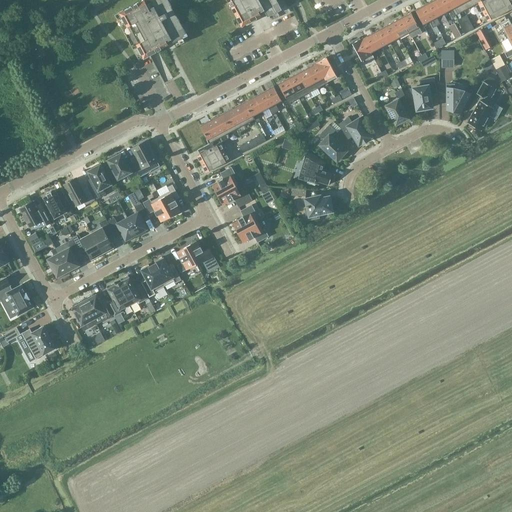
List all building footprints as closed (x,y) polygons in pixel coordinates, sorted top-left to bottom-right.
[(144,0),(142,0),(114,15),(139,61),(165,47),(163,43),(171,39),(173,42),(187,35),(168,0),(150,0),(154,6),(149,8),(144,0)] [(242,26),(257,18),(255,14),(264,10),(268,17),(278,11),(278,12),(282,9),(279,4),(276,0),(227,0),(229,2),(231,1),(233,4),(230,5),(242,26)] [(435,22),(437,26),(440,24),(438,20),(437,17),(443,14),(441,10),(435,0),(433,0),(425,4),(435,22)] [(435,0),(441,10),(443,14),(449,11),(452,17),(455,16),(446,0),(435,0)] [(511,0),(446,0),(455,16),(479,3),(488,21),(511,8),(511,0)] [(435,22),(425,4),(415,10),(421,21),(423,25),(430,21),(431,24),(433,28),(437,26),(435,22)] [(401,17),(409,32),(411,37),(421,32),(411,12),(401,17)] [(474,29),(466,15),(457,20),(465,34),(474,29)] [(399,37),(409,32),(401,17),(392,22),(399,37)] [(508,39),(511,36),(511,22),(511,24),(508,19),(499,23),(508,39)] [(390,42),(399,37),(392,22),(382,27),(390,42)] [(381,48),(390,42),(382,27),(373,32),(381,48)] [(482,29),(476,32),(481,41),(486,38),(482,29)] [(371,53),(381,48),(373,32),(363,37),(371,53)] [(374,57),(371,53),(363,37),(359,39),(358,38),(352,42),(364,63),(364,62),(374,57)] [(417,57),(418,59),(419,62),(428,57),(426,52),(417,57)] [(442,53),(441,61),(453,61),(454,53),(442,53)] [(498,56),(490,60),(496,69),(503,66),(498,56)] [(316,63),(326,83),(336,78),(337,78),(326,57),(316,63)] [(399,69),(407,65),(404,60),(396,64),(399,69)] [(317,88),(326,83),(316,63),(307,68),(317,88)] [(308,93),(317,88),(307,68),(297,73),(308,93)] [(385,70),(377,75),(380,79),(388,75),(385,70)] [(298,98),(308,93),(297,73),(288,78),(298,98)] [(288,103),(298,98),(288,78),(278,84),(288,103)] [(420,87),(410,89),(413,96),(414,95),(417,110),(418,110),(418,112),(425,110),(425,109),(432,108),(429,95),(437,94),(434,78),(419,80),(420,87)] [(484,98),(486,94),(490,87),(491,86),(483,82),(477,94),(484,98)] [(464,91),(454,88),(454,85),(446,85),(446,110),(460,113),(472,91),(465,88),(464,91)] [(264,91),(275,112),(279,111),(275,104),(282,101),(274,86),(264,91)] [(407,102),(401,89),(389,95),(393,102),(385,106),(396,125),(402,122),(402,123),(408,120),(407,119),(408,118),(401,105),(407,102)] [(272,114),(275,112),(264,91),(254,96),(262,111),(268,108),(272,114)] [(339,95),(331,99),(333,104),(341,100),(339,95)] [(256,114),(262,111),(254,96),(245,102),(254,119),(256,123),(260,121),(256,114)] [(490,119),(487,118),(493,108),(480,100),(467,123),(481,131),(484,125),(485,127),(490,119)] [(250,121),(254,119),(245,102),(235,107),(239,116),(246,129),(252,126),(250,121)] [(320,105),(312,110),(314,114),(323,110),(320,105)] [(246,129),(239,116),(237,117),(233,108),(223,113),(232,131),(236,129),(239,133),(246,129)] [(228,133),(232,131),(223,113),(213,119),(217,128),(224,141),(230,138),(228,133)] [(372,137),(359,118),(352,122),(349,117),(338,125),(346,137),(351,134),(359,145),(362,143),(362,144),(369,140),(368,139),(372,137)] [(303,125),(307,132),(320,125),(316,118),(303,125)] [(224,141),(217,128),(215,129),(210,120),(200,126),(209,143),(198,150),(200,154),(197,155),(206,173),(229,160),(220,143),(224,141)] [(319,145),(337,161),(338,160),(339,162),(344,157),(342,155),(346,151),(333,139),(338,133),(329,124),(320,134),(324,139),(319,145)] [(284,138),(282,148),(293,151),(296,142),(284,138)] [(134,166),(139,175),(140,177),(151,171),(148,166),(157,161),(146,141),(132,148),(139,163),(134,166)] [(298,179),(304,181),(304,182),(315,185),(315,183),(318,184),(319,182),(329,185),(330,182),(331,183),(333,177),(331,177),(332,174),(322,171),(325,163),(307,152),(301,169),(298,179)] [(139,175),(134,166),(132,162),(127,165),(121,154),(117,156),(116,154),(109,158),(110,160),(109,161),(118,179),(126,174),(129,180),(139,175)] [(89,185),(97,199),(106,194),(103,188),(110,184),(100,165),(98,166),(97,165),(89,169),(90,171),(88,172),(94,182),(89,185)] [(218,195),(236,186),(237,185),(232,175),(235,174),(231,167),(220,173),(223,178),(218,181),(218,182),(212,185),(218,195)] [(64,185),(76,207),(84,202),(86,206),(95,201),(87,186),(82,189),(76,178),(64,185)] [(160,196),(170,216),(180,211),(177,205),(178,205),(175,199),(179,197),(172,185),(167,187),(169,192),(160,196)] [(236,186),(218,195),(223,205),(228,202),(229,202),(234,199),(237,205),(244,201),(236,186)] [(43,197),(54,219),(63,214),(66,219),(75,214),(66,199),(61,201),(55,190),(51,192),(51,191),(46,194),(47,195),(43,197)] [(161,221),(170,216),(160,196),(151,201),(150,199),(143,203),(149,213),(154,210),(157,216),(158,216),(161,221)] [(320,196),(306,199),(307,206),(306,206),(307,208),(308,210),(305,211),(307,220),(319,218),(318,214),(332,211),(331,209),(333,208),(331,199),(329,199),(329,197),(320,199),(320,196)] [(19,209),(29,227),(30,229),(43,222),(45,225),(51,222),(45,212),(39,215),(32,202),(19,209)] [(127,218),(137,236),(145,232),(144,230),(147,229),(141,218),(147,215),(141,203),(134,207),(138,212),(127,218)] [(238,233),(258,222),(253,213),(255,212),(251,205),(241,211),(243,216),(238,219),(238,220),(232,223),(238,233)] [(137,236),(127,218),(117,223),(114,218),(107,221),(112,231),(114,234),(120,230),(126,240),(128,239),(129,241),(137,236)] [(112,231),(107,221),(106,219),(99,223),(103,230),(92,235),(102,253),(105,251),(106,253),(115,248),(112,242),(111,243),(106,234),(112,231)] [(258,222),(238,233),(243,242),(249,239),(249,240),(255,237),(258,242),(268,237),(265,230),(263,231),(258,222)] [(31,232),(24,235),(29,247),(36,245),(31,232)] [(102,253),(92,235),(82,241),(78,234),(72,238),(73,239),(78,249),(84,246),(89,254),(88,255),(91,261),(100,256),(99,255),(102,253)] [(43,241),(45,245),(48,246),(53,243),(49,237),(43,241)] [(79,251),(78,249),(73,239),(66,243),(69,248),(59,253),(69,273),(78,268),(77,266),(79,265),(73,255),(79,251)] [(187,246),(196,264),(211,256),(207,250),(203,252),(200,246),(200,247),(196,241),(187,246)] [(0,265),(9,261),(0,244),(0,265)] [(181,273),(196,264),(187,246),(177,252),(180,257),(179,258),(182,263),(177,266),(181,273)] [(69,273),(59,253),(56,248),(51,251),(54,256),(48,259),(57,277),(59,276),(60,278),(69,273)] [(152,265),(164,286),(174,281),(175,283),(181,280),(173,265),(168,268),(162,257),(154,261),(155,263),(152,265)] [(164,286),(152,265),(149,266),(148,264),(141,268),(147,279),(141,282),(149,297),(155,294),(154,292),(164,286)] [(118,283),(130,304),(138,300),(139,303),(147,298),(140,285),(135,288),(128,275),(120,279),(121,282),(118,283)] [(26,293),(21,285),(11,290),(9,286),(10,285),(6,278),(0,280),(0,297),(1,300),(8,297),(18,315),(33,307),(29,299),(30,299),(26,293)] [(130,304),(118,283),(116,285),(114,282),(106,287),(113,300),(109,302),(116,315),(122,312),(121,309),(130,304)] [(83,299),(96,324),(113,315),(105,300),(100,302),(96,295),(94,296),(93,294),(83,299)] [(85,330),(96,324),(83,299),(73,305),(74,307),(72,308),(85,330)] [(30,329),(22,333),(36,359),(56,348),(43,326),(32,332),(30,329)] [(17,327),(3,334),(7,342),(21,334),(17,327)] [(89,340),(84,342),(88,349),(93,347),(89,340)]
